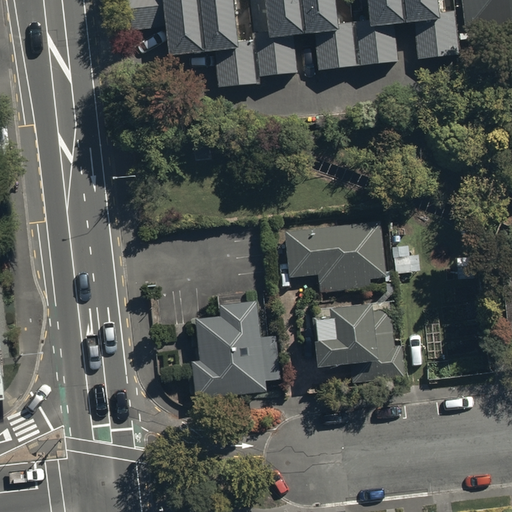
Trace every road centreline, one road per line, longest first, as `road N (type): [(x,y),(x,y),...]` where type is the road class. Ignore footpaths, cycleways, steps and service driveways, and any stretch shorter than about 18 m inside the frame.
road 1 (residential): [(95,383),(178,430),(319,459),(511,437)]
road 2 (secondary): [(91,353),(53,0)]
road 3 (secondary): [(0,438),(43,413),(91,353)]
